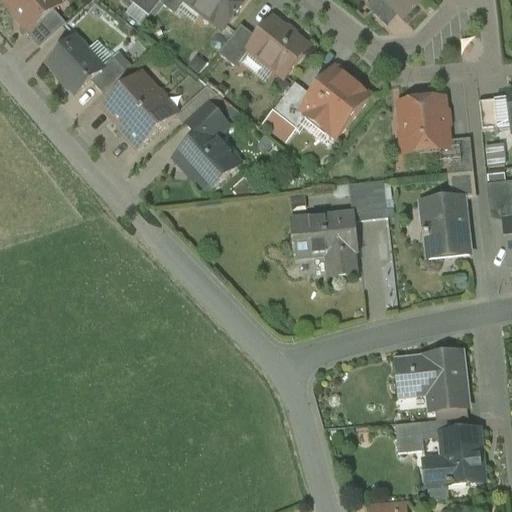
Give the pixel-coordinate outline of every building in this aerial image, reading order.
[(52,0),(7,0),(3,5),(30,35),(30,36),(54,15),(61,9),(52,0)] [(126,0),(125,2),(150,22),(161,8),(167,0),(126,0)] [(189,0),(167,0),(161,8),(175,20),(189,3),(188,2),(189,0)] [(249,3),(246,0),(189,0),(188,2),(189,3),(200,12),(198,15),(223,36),(249,3)] [(424,1),(422,0),(377,0),(402,24),(424,1)] [(54,15),(30,36),(30,35),(27,38),(40,53),(67,29),(54,15)] [(285,34),(273,25),(261,39),(249,55),(250,56),(264,67),(264,70),(272,77),(275,76),(285,84),(309,53),(296,43),(295,40),(287,34),(285,34)] [(242,32),(219,60),(231,69),(253,41),(242,32)] [(253,41),(231,69),(236,73),(250,56),(249,55),(261,39),(254,40),(253,41)] [(75,44),(48,68),(76,99),(91,86),(104,75),(103,73),(90,60),(91,57),(81,46),(77,46),(75,44)] [(114,63),(103,73),(104,75),(91,86),(103,99),(127,78),(114,63)] [(340,74),(336,74),(313,103),(303,116),(308,120),(337,143),(370,103),(344,82),(344,81),(344,77),(340,74)] [(177,120),(142,81),(105,114),(127,138),(126,139),(139,154),(177,120)] [(296,89),(272,119),(294,137),(308,120),(303,116),(313,103),(296,89)] [(511,123),(510,104),(479,108),(482,138),(511,134),(511,123)] [(444,105),(401,110),(403,136),(402,136),(399,140),(400,151),(404,154),(405,153),(406,161),(446,157),(450,156),(449,147),(447,132),(450,132),(448,118),(446,118),(444,105)] [(231,133),(209,109),(186,129),(199,144),(208,136),(217,146),(231,133)] [(217,146),(208,136),(199,144),(176,165),(195,186),(197,186),(199,184),(208,195),(214,195),(240,172),(217,146)] [(471,145),(449,147),(450,156),(446,157),(448,181),(474,179),(471,145)] [(474,179),(448,181),(451,207),(465,206),(465,202),(477,200),(474,179)] [(385,188),(349,192),(350,193),(356,192),(360,227),(389,224),(385,188)] [(511,188),(488,191),(490,218),(506,216),(508,228),(511,227),(511,188)] [(451,207),(422,210),(423,211),(425,211),(428,241),(420,242),(420,245),(426,244),(429,266),(471,261),(471,260),(469,260),(467,235),(468,235),(465,206),(451,207)] [(353,222),(294,228),(298,264),(329,261),(331,282),(356,280),(353,259),(357,258),(353,222)] [(462,359),(426,363),(426,366),(397,369),(401,403),(430,400),(432,418),(437,418),(448,417),(468,415),(462,359)] [(448,417),(437,418),(438,428),(449,427),(448,417)] [(422,430),(396,432),(399,460),(424,457),(422,430)] [(479,437),(443,440),(445,458),(449,457),(450,470),(426,473),(425,469),(424,469),(426,493),(448,491),(448,493),(484,489),(479,437)]
